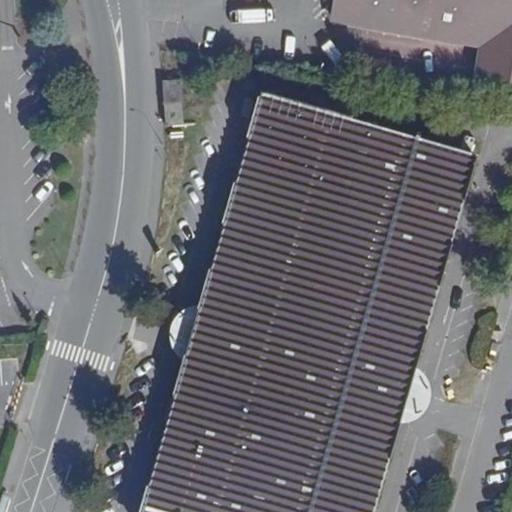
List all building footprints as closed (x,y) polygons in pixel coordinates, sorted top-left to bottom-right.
[(511,0),(337,0),(334,20),(493,47),(488,77),(511,80),(511,0)] [(231,84),(255,90),(260,69),(229,64),(231,84)] [(167,126),(185,125),(182,80),(163,81),(167,126)] [(373,511),(476,155),(263,94),(143,511),(373,511)] [(503,212),(511,184),(500,180),(492,209),(503,212)]
